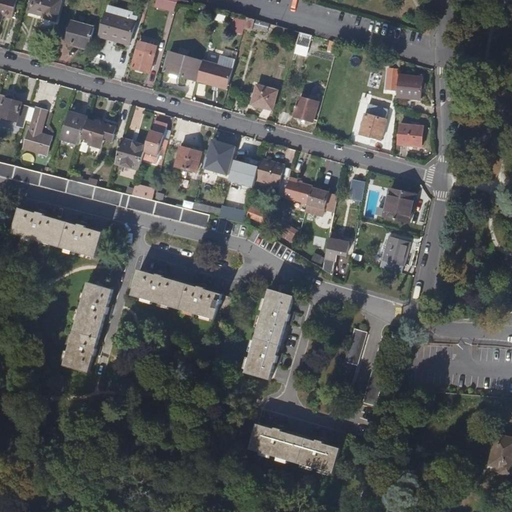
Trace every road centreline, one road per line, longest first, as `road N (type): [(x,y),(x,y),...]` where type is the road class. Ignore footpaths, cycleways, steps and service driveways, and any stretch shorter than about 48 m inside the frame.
road 1 (residential): [(443,184),(0,60)]
road 2 (unknown): [(330,290),(295,403),(309,421),(338,429),(353,417),(392,312)]
road 3 (residential): [(511,336),(444,331),(422,320),(419,291),(443,184)]
